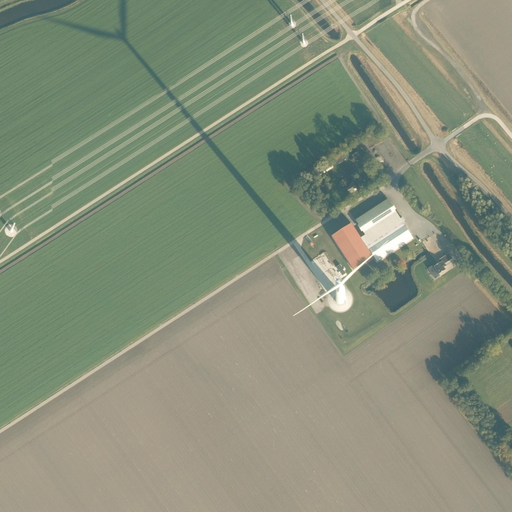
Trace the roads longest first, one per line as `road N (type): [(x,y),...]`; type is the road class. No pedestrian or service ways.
road 1 (unclassified): [(0,431),(436,145)]
road 2 (unclassified): [(0,261),(352,35)]
road 3 (track): [(482,115),(468,82),(416,27),(412,14),(426,0)]
road 4 (unclassified): [(436,145),(352,35)]
